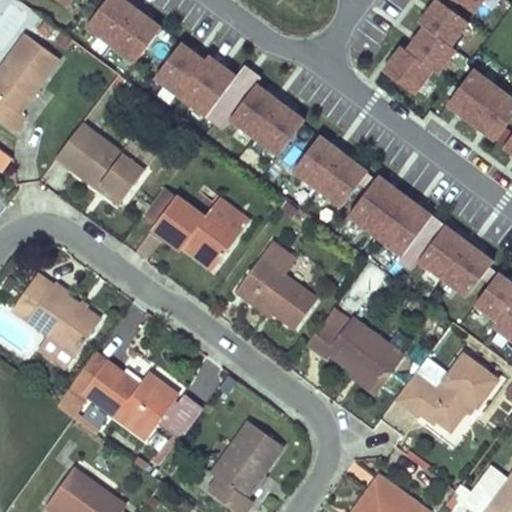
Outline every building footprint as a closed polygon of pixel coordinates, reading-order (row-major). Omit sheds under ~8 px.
[(22,7),(11,0),(2,0),(0,3),(0,22),(8,28),(22,7)] [(85,0),(37,0),(69,22),(85,0)] [(150,4),(143,0),(117,0),(101,23),(124,38),(150,4)] [(495,22),(463,0),(445,0),(431,21),(473,51),(495,22)] [(507,0),(476,0),(497,14),(507,0)] [(174,24),(150,9),(125,44),(148,58),(174,24)] [(470,51),(431,25),(416,45),(456,72),(470,51)] [(0,120),(10,128),(21,114),(17,110),(56,57),(23,32),(0,63),(0,120)] [(216,55),(192,40),(167,75),(190,89),(216,55)] [(451,75),(412,48),(398,69),(437,95),(451,75)] [(242,75),(219,59),(193,94),(217,109),(242,75)] [(511,127),(511,86),(488,70),(461,104),(506,136),(511,127)] [(293,100),(270,85),(244,120),(268,134),(293,100)] [(321,117),(297,102),(272,137),(295,151),(321,117)] [(80,122),(55,157),(97,188),(101,182),(123,197),(143,169),(80,122)] [(357,150),(333,135),(308,170),(331,184),(357,150)] [(10,157),(0,149),(0,168),(1,169),(10,157)] [(383,168),(360,153),(334,188),(358,202),(383,168)] [(417,195),(393,179),(368,214),(391,229),(417,195)] [(101,182),(97,188),(118,203),(123,197),(101,182)] [(145,213),(144,213),(156,221),(175,195),(164,187),(145,213)] [(208,208),(240,231),(251,216),(219,193),(208,208)] [(175,195),(156,221),(150,228),(180,250),(181,248),(186,241),(217,262),(240,231),(208,208),(203,214),(175,195)] [(444,213),(421,197),(395,232),(419,247),(444,213)] [(317,220),(301,208),(298,212),(314,224),(317,220)] [(503,258),(459,228),(431,262),(477,294),(503,258)] [(186,241),(181,248),(212,269),(217,262),(186,241)] [(234,291),(247,300),(251,295),(273,310),(296,326),(317,297),(260,257),(234,291)] [(367,306),(385,276),(368,266),(350,296),(367,306)] [(511,315),(511,268),(511,269),(486,303),(510,318),(511,315)] [(68,293),(53,283),(38,272),(12,309),(26,320),(48,336),(75,356),(100,322),(65,297),(68,293)] [(251,295),(247,300),(269,315),(273,310),(251,295)] [(323,323),(306,345),(322,356),(326,352),(353,370),(377,387),(402,353),(351,317),(338,333),(323,323)] [(75,356),(48,336),(37,352),(63,372),(75,356)] [(465,354),(451,373),(451,374),(440,388),(417,370),(396,399),(420,417),(422,414),(425,409),(439,420),(452,429),(473,400),(479,405),(498,379),(465,354)] [(142,387),(108,364),(97,356),(94,359),(59,408),(75,420),(79,414),(91,397),(147,437),(178,396),(150,376),(142,387)] [(451,373),(427,356),(417,370),(440,388),(451,374),(451,373)] [(377,387),(353,370),(349,375),(374,392),(377,387)] [(425,409),(422,414),(436,424),(439,420),(425,409)] [(79,414),(75,420),(98,436),(101,431),(79,414)] [(215,479),(207,491),(235,511),(243,511),(252,501),(246,497),(281,447),(246,422),(209,475),(215,479)] [(74,469),(49,502),(62,511),(123,511),(128,507),(74,469)] [(511,511),(511,471),(489,502),(481,511),(511,511)] [(413,511),(417,506),(377,478),(366,493),(371,497),(360,511),(413,511)] [(450,504),(457,494),(456,493),(451,489),(444,500),(450,504)] [(360,511),(371,497),(366,493),(352,511),(360,511)] [(474,511),(481,511),(489,502),(476,493),(466,506),(474,511)] [(62,511),(49,502),(46,507),(52,511),(62,511)]
